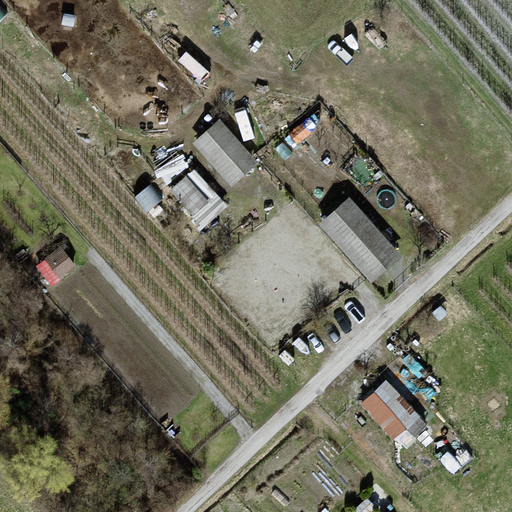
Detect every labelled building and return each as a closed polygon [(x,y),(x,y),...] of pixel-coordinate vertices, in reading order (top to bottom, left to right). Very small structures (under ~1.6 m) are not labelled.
[(192,138),(232,181),(259,157),(218,113),(192,138)] [(171,180),(196,222),(223,205),(198,163),(171,180)] [(317,219),(371,277),(401,249),(347,190),(317,219)] [(61,242),(34,261),(49,283),(77,263),(61,242)] [(407,420),(415,428),(427,417),(386,373),(359,398),(392,434),(407,420)]
